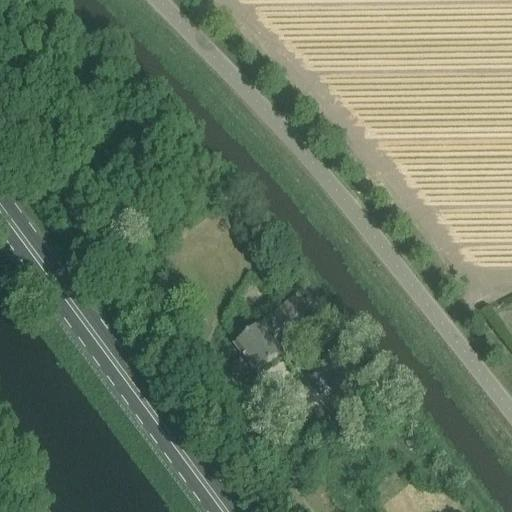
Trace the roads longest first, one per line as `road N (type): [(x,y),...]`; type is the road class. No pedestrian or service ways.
road 1 (unclassified): [(511,412),(433,310),(161,0)]
road 2 (primary): [(225,511),(0,206)]
road 3 (unclassified): [(201,375),(301,511)]
